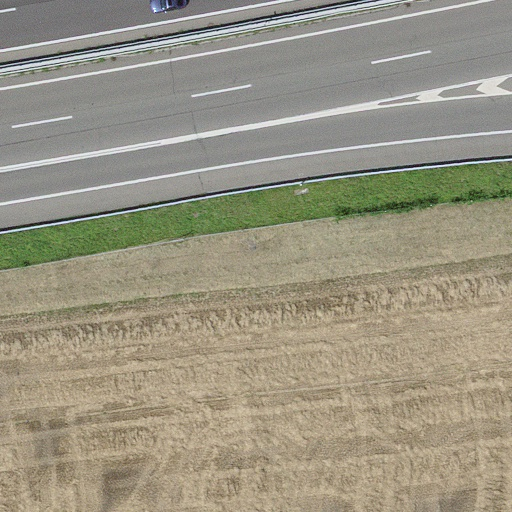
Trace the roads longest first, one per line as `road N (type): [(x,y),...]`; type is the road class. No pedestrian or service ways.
road 1 (motorway): [(0,132),(511,38)]
road 2 (motorway): [(0,139),(511,111)]
